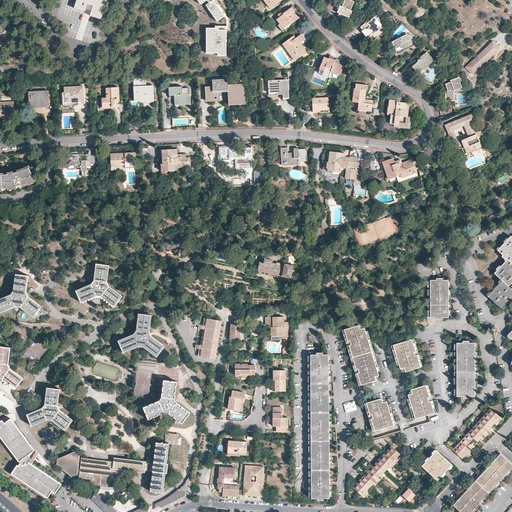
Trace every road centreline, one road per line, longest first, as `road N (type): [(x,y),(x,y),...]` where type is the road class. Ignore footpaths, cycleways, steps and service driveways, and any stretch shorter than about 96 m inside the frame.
road 1 (residential): [(301,0),(335,39),(426,103),(429,122),(411,146),(232,134),(0,144)]
road 2 (residential): [(340,399),(327,330),(314,324),(301,331),(303,470)]
road 3 (residential): [(499,318),(488,318),(466,249),(511,230)]
road 4 (residential): [(446,427),(489,390),(483,338),(466,324)]
